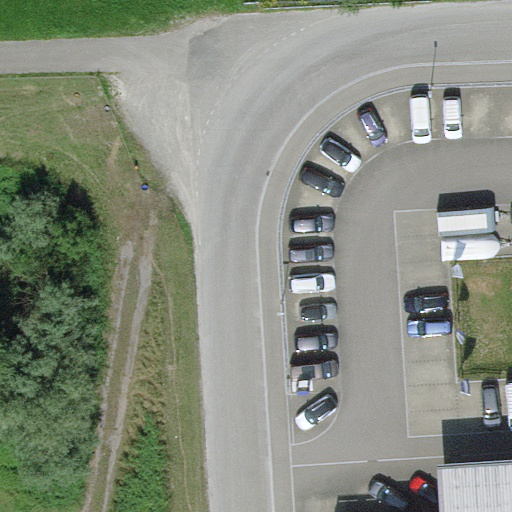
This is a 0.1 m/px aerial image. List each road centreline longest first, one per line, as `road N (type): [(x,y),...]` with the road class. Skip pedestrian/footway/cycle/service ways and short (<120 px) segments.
road 1 (track): [(95,511),(150,203),(179,146),(250,130)]
road 2 (residential): [(250,130),(228,197),(243,511)]
road 3 (unclassified): [(511,33),(387,37),(334,52),(286,81),(250,130)]
road 4 (track): [(0,60),(221,53),(286,81)]
